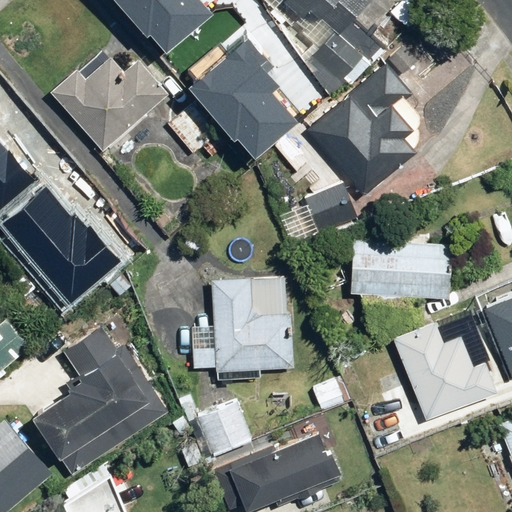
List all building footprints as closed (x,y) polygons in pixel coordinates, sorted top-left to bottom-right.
[(188,67),(221,22),(235,42),(261,24),(244,0),(126,0),(116,13),(188,67)] [(309,53),(345,85),(367,61),(334,32),(362,0),(261,0),(315,47),(309,53)] [(401,42),(384,56),(399,73),(415,59),(401,42)] [(69,65),(43,88),(98,150),(105,144),(113,153),(129,138),(121,129),(163,92),(132,57),(118,69),(101,49),(75,71),(69,65)] [(379,59),(299,128),(358,195),(411,150),(417,138),(414,126),(417,122),(417,116),(402,100),(410,93),(379,59)] [(226,62),(201,60),(199,84),(224,86),(226,62)] [(262,80),(247,69),(220,105),(225,109),(213,125),(220,131),(228,121),(244,134),(272,97),(257,85),(262,80)] [(223,143),(189,102),(164,122),(189,153),(199,145),(207,156),(223,143)] [(0,206),(1,208),(32,182),(0,143),(0,206)] [(338,182),(299,196),(314,235),(353,221),(338,182)] [(46,188),(3,224),(71,304),(120,263),(77,212),(70,218),(46,188)] [(446,238),(345,236),(344,294),(375,294),(412,295),(445,295),(446,238)] [(257,368),(289,366),(286,275),(206,278),(208,322),(187,323),(189,370),(220,369),(220,376),(257,375),(257,368)] [(511,298),(484,310),(511,378),(511,377),(511,298)] [(21,413),(61,475),(163,410),(103,317),(56,348),(75,377),(21,413)] [(421,419),(429,439),(463,425),(457,412),(498,395),(484,363),(474,367),(460,336),(444,343),(435,322),(391,340),(424,418),(421,419)] [(0,375),(5,372),(1,368),(15,355),(4,343),(10,338),(0,326),(0,375)] [(332,368),(304,380),(316,410),(345,399),(332,368)] [(234,398),(191,414),(206,456),(250,440),(234,398)] [(511,420),(501,425),(511,452),(511,420)] [(0,511),(4,511),(50,475),(4,421),(0,424),(0,511)] [(315,427),(208,468),(224,511),(227,511),(332,473),(315,427)] [(116,511),(100,476),(51,499),(56,511),(116,511)]
